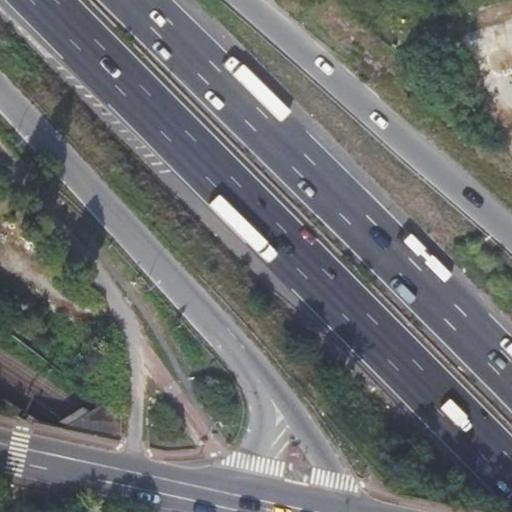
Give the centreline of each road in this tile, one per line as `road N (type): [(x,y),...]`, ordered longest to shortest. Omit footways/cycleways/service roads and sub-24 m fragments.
road 1 (motorway): [(42,0),(511,474)]
road 2 (motorway): [(511,374),(140,0)]
road 3 (motorway): [(511,240),(238,0)]
road 4 (motorway): [(0,91),(241,356)]
road 5 (secondary): [(0,450),(208,493)]
road 6 (motorway): [(241,356),(279,395),(347,511)]
road 7 (motorway): [(241,356),(265,409),(263,433),(246,464),(208,493)]
